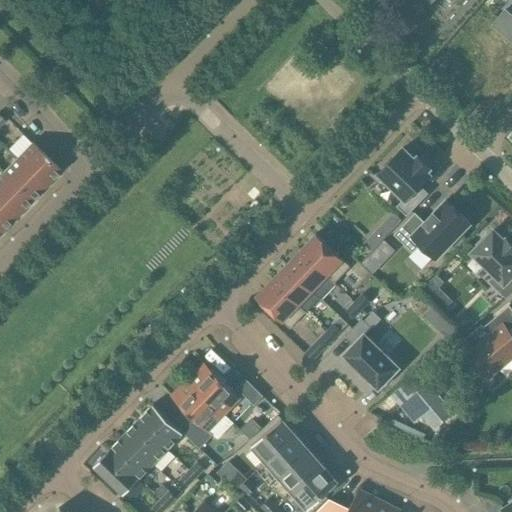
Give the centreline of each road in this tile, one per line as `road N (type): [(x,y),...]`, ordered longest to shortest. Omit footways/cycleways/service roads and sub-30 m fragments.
road 1 (residential): [(91,169),(174,84),(308,210),(216,305)]
road 2 (residential): [(456,511),(360,462),(216,305)]
road 3 (residential): [(216,305),(55,472)]
road 4 (residential): [(0,70),(91,169)]
road 5 (residential): [(0,262),(91,169)]
